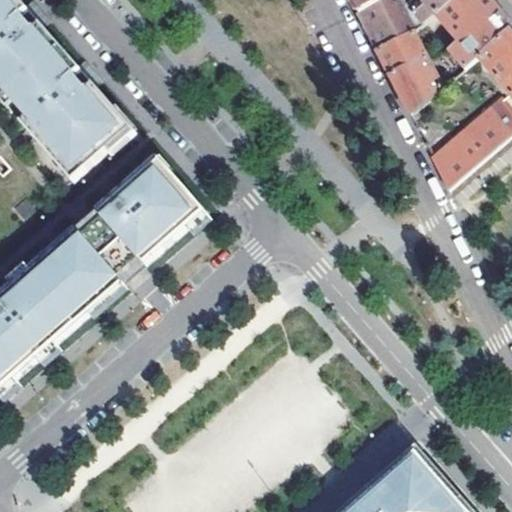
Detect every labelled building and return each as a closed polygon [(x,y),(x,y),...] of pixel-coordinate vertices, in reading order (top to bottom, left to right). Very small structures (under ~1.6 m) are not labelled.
[(134,132),(18,0),(0,0),(0,85),(2,88),(8,82),(22,97),(16,103),(29,118),(21,125),(74,185),(134,132)] [(352,0),(359,13),(384,0),(352,0)] [(404,0),(384,0),(359,13),(369,33),(377,51),(410,28),(435,12),(452,0),(409,0),(406,2),(404,0)] [(458,40),(447,48),(450,52),(466,71),(482,58),(511,33),(511,27),(502,16),(487,0),(452,0),(435,12),(458,40)] [(410,28),(377,51),(387,70),(390,76),(424,55),(410,28)] [(511,33),(482,58),(502,82),(498,86),(509,99),(511,96),(511,33)] [(424,55),(390,76),(410,116),(419,110),(466,71),(450,52),(447,65),(433,70),(424,55)] [(8,82),(2,88),(16,103),(22,97),(8,82)] [(452,144),(432,159),(448,191),(475,169),(511,138),(511,96),(509,99),(503,104),(500,100),(451,143),(452,144)] [(419,110),(410,116),(413,122),(422,116),(419,110)] [(79,234),(0,302),(0,396),(208,214),(161,161),(100,215),(106,221),(84,240),(79,234)] [(350,511),(468,511),(417,453),(380,486),(350,511)]
